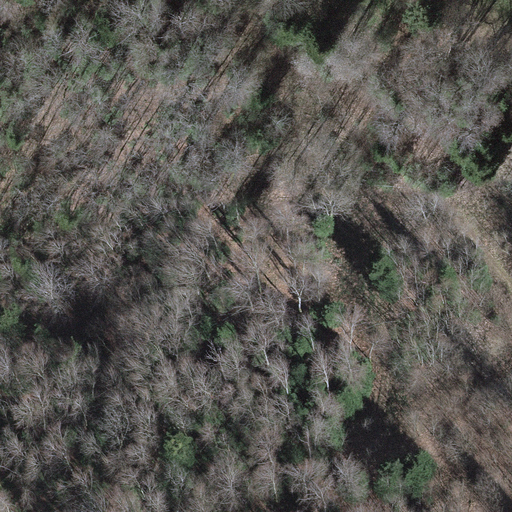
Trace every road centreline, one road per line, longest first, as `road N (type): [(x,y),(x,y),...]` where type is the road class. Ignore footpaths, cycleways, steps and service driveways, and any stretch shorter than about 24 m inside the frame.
road 1 (track): [(312,511),(378,420),(384,335),(375,286),(288,109),(279,74),(286,26)]
road 2 (track): [(511,286),(490,254),(329,95),(306,66),(280,0)]
